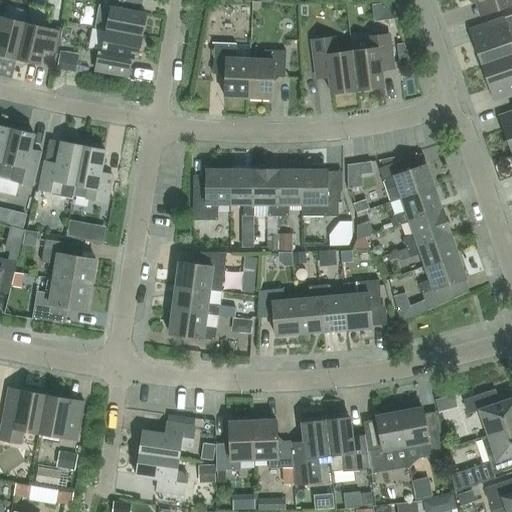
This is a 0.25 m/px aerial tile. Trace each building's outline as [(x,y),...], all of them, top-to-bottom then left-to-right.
[(106,30),(141,37),(146,14),(141,13),(143,0),(111,0),(110,7),(98,5),(94,28),(106,30)] [(511,0),(458,0),(459,1),(462,0),(494,0),(498,11),(511,6),(511,0)] [(0,55),(16,60),(25,24),(3,18),(3,15),(0,13),(0,55)] [(511,15),(469,31),(481,66),(511,54),(511,44),(511,41),(511,40),(511,15)] [(47,29),(25,24),(16,60),(39,65),(43,51),(56,54),(62,29),(48,26),(47,29)] [(137,60),(141,37),(106,30),(102,53),(99,52),(95,71),(128,77),(132,59),(137,60)] [(367,49),(352,51),(357,91),(383,88),(381,65),(393,64),(389,35),(366,38),(367,49)] [(334,38),(311,41),(315,74),(327,72),(330,94),(357,91),(352,51),(336,53),(334,38)] [(223,97),(247,98),(249,60),(235,59),(236,45),(214,44),(212,75),(224,76),(223,97)] [(263,60),(249,60),(247,98),(271,99),(272,78),(284,78),(285,52),(264,51),(263,60)] [(57,70),(75,73),(78,55),(60,52),(57,70)] [(511,54),(481,66),(493,101),(511,94),(511,54)] [(511,112),(499,117),(511,153),(511,152),(511,112)] [(0,171),(2,163),(10,129),(0,126),(0,171)] [(34,135),(10,129),(2,163),(0,171),(0,178),(33,187),(39,161),(28,159),(34,135)] [(72,200),(73,197),(73,196),(75,186),(83,146),(61,142),(56,165),(44,162),(39,190),(50,192),(49,196),(72,200)] [(105,151),(83,146),(75,186),(73,196),(73,197),(86,199),(106,203),(112,176),(100,173),(105,151)] [(401,199),(433,188),(425,165),(407,171),(404,160),(402,161),(401,157),(380,161),(382,167),(378,169),(390,203),(401,199)] [(267,217),(278,217),(278,171),(278,170),(253,170),(253,171),(254,171),(254,205),(267,205),(267,217)] [(217,205),(230,205),(230,171),(205,171),(205,190),(192,190),(192,221),(217,221),(217,205)] [(253,171),(230,171),(230,205),(243,205),(243,217),(254,217),(254,205),(254,171),(253,171)] [(288,205),(301,205),(302,205),(302,171),(278,171),(278,217),(288,217),(288,205)] [(326,171),(302,171),(302,205),(301,205),(302,217),(338,217),(338,190),(326,190),(326,171)] [(401,199),(406,212),(394,216),(398,226),(409,222),(441,211),(441,210),(433,188),(401,199)] [(402,239),(406,248),(406,249),(449,233),(449,234),(450,234),(442,210),(441,210),(441,211),(409,222),(414,235),(402,239)] [(421,255),(425,267),(457,256),(449,234),(449,233),(406,249),(406,248),(395,252),(387,255),(390,265),(421,255)] [(277,235),(277,237),(277,252),(290,252),(290,235),(277,235)] [(266,237),(266,252),(277,252),(277,237),(266,237)] [(55,265),(53,279),(91,286),(95,260),(69,256),(71,244),(45,240),(41,262),(55,265)] [(318,253),(319,267),(336,266),(335,251),(318,253)] [(278,253),(278,262),(284,267),(293,267),(292,252),(278,253)] [(178,262),(175,287),(209,291),(221,293),(226,253),(199,253),(197,265),(178,262)] [(292,254),(293,265),(306,264),(305,253),(292,254)] [(457,298),(452,284),(465,279),(457,256),(425,267),(429,280),(418,284),(426,308),(457,298)] [(0,292),(9,295),(17,263),(0,258),(0,292)] [(238,282),(249,284),(252,266),(241,264),(238,282)] [(87,311),(91,286),(53,279),(50,294),(36,292),(32,318),(58,323),(61,307),(87,311)] [(357,295),(344,296),(347,330),(371,327),(370,308),(381,307),(378,281),(356,283),(357,295)] [(329,285),(319,286),(323,332),(347,330),(344,296),(330,297),(329,285)] [(309,299),(296,300),(299,334),(323,332),(319,286),(308,287),(309,299)] [(172,310),(206,315),(218,316),(218,315),(232,317),(233,307),(219,306),(207,304),(209,291),(175,287),(172,310)] [(283,289),(258,291),(257,318),(273,317),(274,336),(299,334),(296,300),(284,301),(283,289)] [(204,327),(206,315),(172,310),(169,335),(214,341),(216,329),(204,327)] [(24,431),(39,434),(46,396),(8,389),(0,429),(0,440),(22,444),(24,431)] [(479,411),(487,436),(511,427),(511,398),(496,404),(491,391),(463,401),(468,415),(479,411)] [(84,403),(46,396),(39,434),(77,441),(84,403)] [(405,447),(416,445),(418,459),(442,455),(437,431),(426,433),(421,408),(398,412),(405,447)] [(370,468),(371,475),(409,467),(405,447),(398,412),(375,416),(381,448),(367,450),(370,468)] [(349,418),(325,420),(330,463),(342,461),(343,471),(370,468),(367,450),(367,451),(365,436),(351,438),(349,418)] [(276,420),(252,422),(254,460),(268,459),(268,469),(285,468),(286,485),(294,484),(291,444),(291,445),(290,441),(277,442),(276,420)] [(304,443),(291,444),(294,484),(294,485),(321,482),(318,464),(330,463),(325,420),(301,423),(304,443)] [(216,471),(217,471),(217,484),(226,483),(225,471),(240,470),(240,461),(254,460),(252,422),(228,423),(229,444),(216,445),(216,471)] [(142,432),(138,454),(178,460),(180,446),(191,448),(194,427),(166,423),(164,435),(142,432)] [(511,427),(487,436),(488,436),(481,439),(489,463),(451,476),(454,493),(495,479),(493,475),(511,468),(511,427)] [(77,455),(59,452),(56,468),(74,472),(77,455)] [(138,454),(135,476),(158,479),(156,491),(184,495),(187,475),(176,473),(178,460),(138,454)] [(215,466),(199,466),(199,481),(215,481),(215,466)] [(11,473),(7,489),(67,503),(71,487),(11,473)] [(511,511),(511,485),(510,480),(484,489),(491,511),(511,511)] [(456,496),(460,508),(475,503),(472,491),(456,496)] [(269,500),(258,500),(258,511),(269,511),(269,500)] [(111,511),(130,511),(132,504),(112,502),(111,511)]
